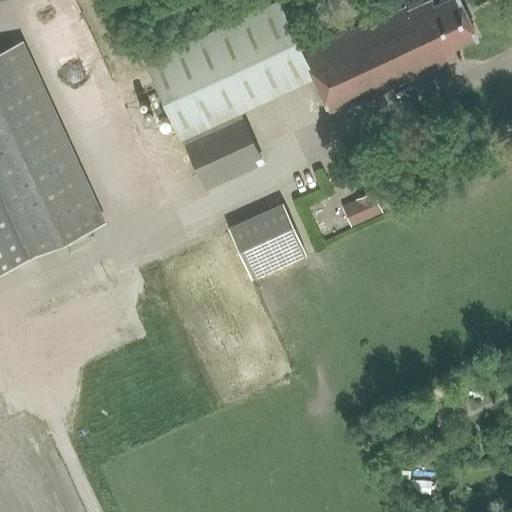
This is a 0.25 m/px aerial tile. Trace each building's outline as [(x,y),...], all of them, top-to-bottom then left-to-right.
[(180,141),(238,113),(314,76),(303,52),(302,52),(277,0),(143,65),(180,141)] [(303,52),(314,76),(333,115),(456,57),(451,46),(475,35),(458,0),(443,0),(433,5),(430,0),(428,0),(406,10),(405,7),(379,19),(378,16),(303,52)] [(21,42),(0,51),(0,271),(12,266),(29,258),(104,224),(21,42)] [(231,151),(241,173),(262,163),(251,141),(231,151)] [(399,196),(393,183),(381,188),(387,202),(399,196)] [(351,226),(382,211),(373,191),(341,206),(351,226)] [(248,270),(301,245),(282,203),(229,227),(248,270)] [(408,396),(394,402),(402,420),(427,410),(424,401),(443,393),(439,385),(409,398),(408,396)] [(430,495),(431,480),(397,479),(397,494),(430,495)]
